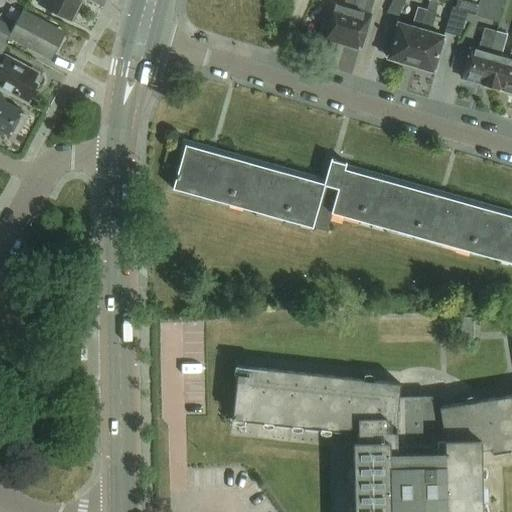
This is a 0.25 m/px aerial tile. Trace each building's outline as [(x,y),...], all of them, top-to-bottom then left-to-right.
[(41,0),(39,5),(73,22),(83,0),(41,0)] [(345,0),(343,7),(332,4),(328,20),(323,19),(319,34),(323,36),(323,37),(339,42),(344,25),(346,26),(348,18),(350,18),(355,0),(345,0)] [(355,0),(350,18),(348,18),(346,26),(344,25),(339,42),(360,48),(373,0),(355,0)] [(393,0),(387,14),(398,19),(406,0),(393,0)] [(469,0),(469,2),(461,0),(457,0),(455,9),(452,8),(445,33),(460,37),(465,21),(471,23),(475,16),(479,0),(469,0)] [(480,0),(476,15),(476,16),(488,20),(493,0),(480,0)] [(411,64),(426,10),(418,8),(412,28),(398,24),(388,57),(411,64)] [(434,70),(443,37),(430,33),(436,13),(426,10),(411,64),(434,70)] [(0,21),(0,41),(5,45),(10,35),(52,58),(64,38),(49,29),(51,27),(23,12),(14,28),(0,21)] [(481,84),(496,32),(484,28),(478,51),(470,48),(461,79),(481,84)] [(500,90),(509,59),(501,57),(507,35),(496,32),(481,84),(500,90)] [(0,66),(0,67),(0,87),(28,103),(37,87),(33,85),(38,76),(5,58),(4,60),(0,58),(6,47),(5,47),(5,45),(0,41),(0,66)] [(511,49),(509,59),(500,90),(511,93),(511,49)] [(0,132),(11,138),(24,114),(4,103),(6,100),(0,96),(0,132)] [(332,214),(430,241),(511,263),(511,216),(345,170),(347,163),(332,159),(324,184),(186,145),(173,189),(327,232),(332,214)] [(461,340),(474,339),(473,318),(461,318),(461,340)] [(511,396),(476,402),(477,407),(466,409),(466,403),(439,407),(439,409),(434,410),(432,397),(399,397),(401,384),(374,381),(239,366),(233,415),(246,417),(246,422),(350,433),(350,428),(358,429),(359,442),(354,442),(354,511),(482,511),(481,463),(481,451),(492,449),(493,454),(511,451),(511,396)]
